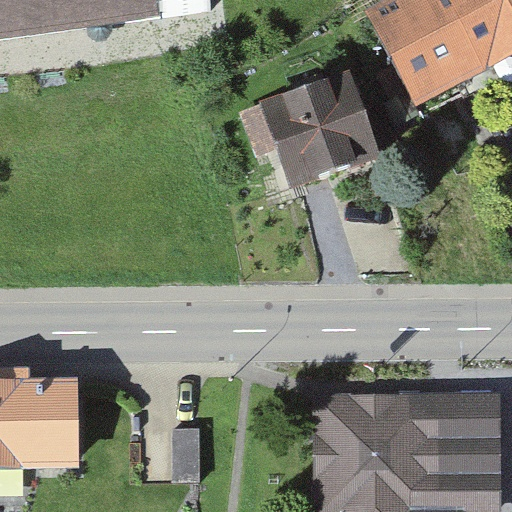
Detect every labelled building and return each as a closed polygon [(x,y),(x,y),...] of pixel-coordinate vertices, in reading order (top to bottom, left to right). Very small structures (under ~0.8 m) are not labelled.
[(0,0),(0,52),(166,29),(161,0),(0,0)] [(511,52),(511,0),(394,0),(366,14),(409,102),(511,52)] [(371,107),(289,137),(312,201),(394,171),(371,107)] [(58,391),(0,391),(0,475),(58,475),(58,391)] [(496,511),(494,406),(322,410),(324,511),(496,511)]
